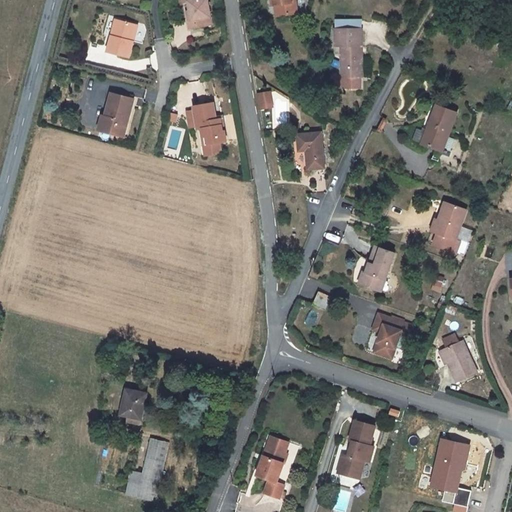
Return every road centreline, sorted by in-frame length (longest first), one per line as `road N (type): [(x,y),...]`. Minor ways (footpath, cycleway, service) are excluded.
road 1 (residential): [(439,1),(352,146),(275,352)]
road 2 (residential): [(240,63),(269,229),(275,352)]
road 3 (residential): [(275,352),(511,430)]
road 4 (tertiary): [(54,0),(0,207)]
road 5 (residential): [(275,352),(210,511)]
road 6 (residential): [(240,63),(166,73),(160,0)]
